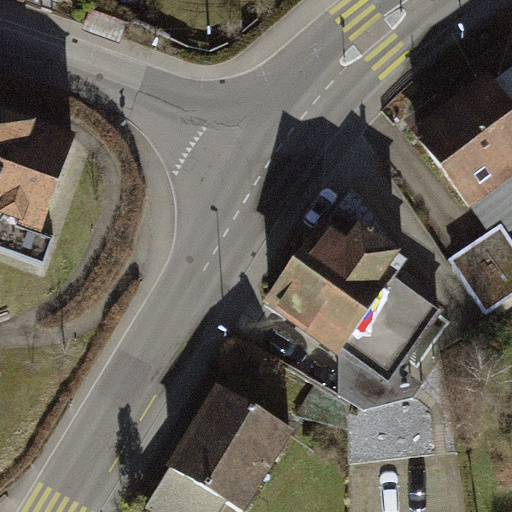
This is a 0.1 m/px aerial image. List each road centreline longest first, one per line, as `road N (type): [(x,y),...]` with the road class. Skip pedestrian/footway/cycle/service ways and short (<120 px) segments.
road 1 (tertiary): [(66,511),(281,149)]
road 2 (residential): [(281,149),(157,93),(0,37)]
road 3 (tertiary): [(420,0),(359,46),(281,149)]
